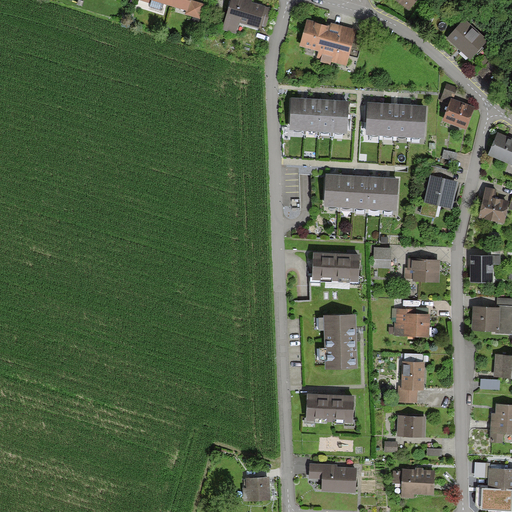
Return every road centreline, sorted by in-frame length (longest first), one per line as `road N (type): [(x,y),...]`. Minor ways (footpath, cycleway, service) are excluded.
road 1 (residential): [(286,0),(268,70),(288,511)]
road 2 (residential): [(490,106),(455,252),(464,511)]
road 3 (residential): [(490,106),(422,40),(356,8)]
